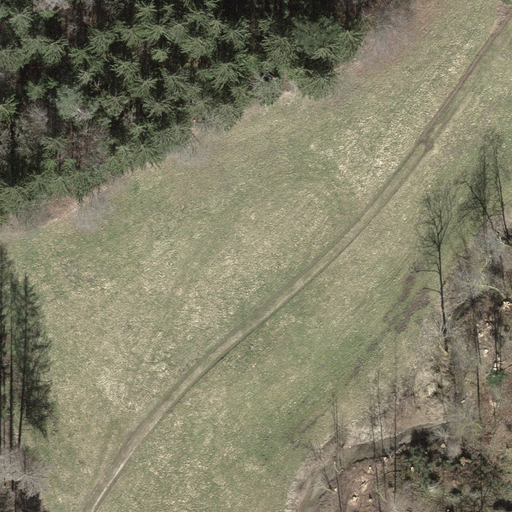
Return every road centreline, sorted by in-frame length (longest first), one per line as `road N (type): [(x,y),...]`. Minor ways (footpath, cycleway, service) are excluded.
road 1 (track): [(87,511),(148,421),(320,276),(511,24)]
road 2 (track): [(0,82),(80,41),(112,0)]
